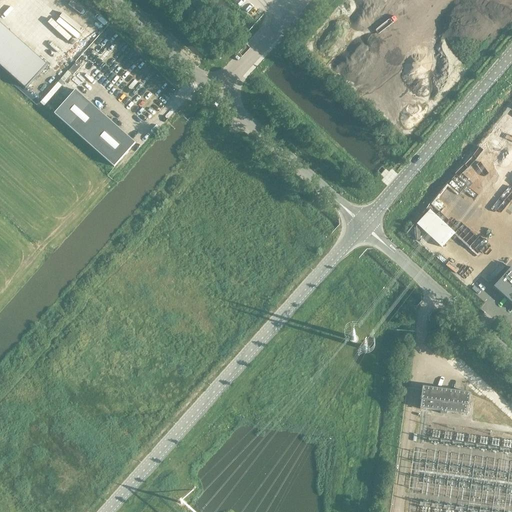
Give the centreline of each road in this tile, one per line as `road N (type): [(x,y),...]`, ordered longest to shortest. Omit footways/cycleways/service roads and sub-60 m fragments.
road 1 (tertiary): [(362,225),(105,511)]
road 2 (unclassified): [(362,225),(511,53)]
road 3 (unclassified): [(511,361),(362,225)]
road 4 (tertiary): [(362,225),(218,97)]
road 5 (tertiary): [(218,97),(111,0)]
road 6 (unclassified): [(218,97),(302,0)]
